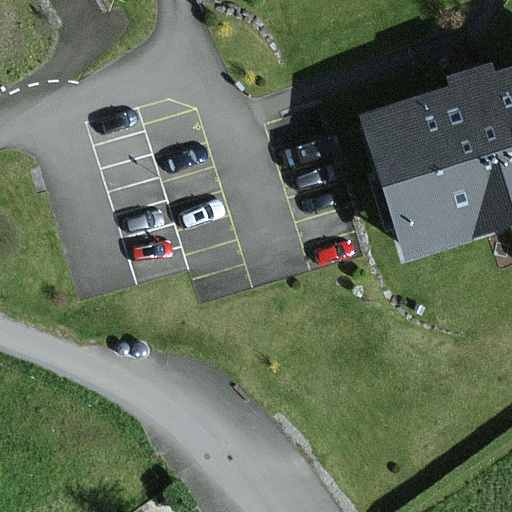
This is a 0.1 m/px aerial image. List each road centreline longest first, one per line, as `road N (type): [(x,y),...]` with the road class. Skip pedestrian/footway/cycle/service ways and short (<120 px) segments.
road 1 (residential): [(255,511),(206,441),(150,393),(93,359),(0,327)]
road 2 (residential): [(0,131),(149,68),(174,35),(172,0)]
